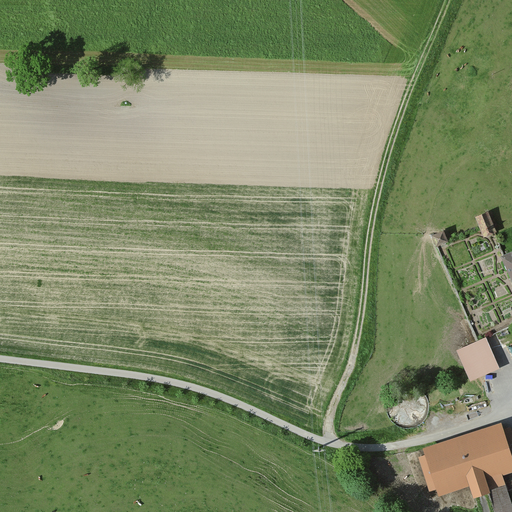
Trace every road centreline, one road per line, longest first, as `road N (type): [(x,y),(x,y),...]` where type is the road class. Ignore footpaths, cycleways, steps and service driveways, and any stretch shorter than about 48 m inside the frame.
road 1 (track): [(328,442),(362,311),(381,175),(447,0)]
road 2 (residential): [(0,358),(178,383),(336,444),(402,444)]
